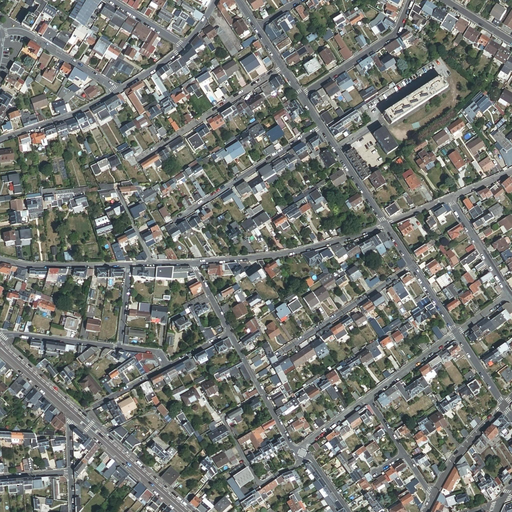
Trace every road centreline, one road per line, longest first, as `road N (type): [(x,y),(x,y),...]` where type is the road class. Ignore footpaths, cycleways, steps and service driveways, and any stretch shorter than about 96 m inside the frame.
road 1 (residential): [(385,224),(288,253),(193,264)]
road 2 (residential): [(302,454),(300,463),(260,485),(221,417),(262,393)]
road 3 (residential): [(172,221),(321,126)]
road 4 (residential): [(136,160),(283,67)]
road 5 (residential): [(274,357),(412,266)]
road 6 (tertiary): [(68,408),(184,511)]
road 7 (residential): [(301,94),(397,32),(411,0)]
road 8 (residential): [(0,33),(26,33),(117,90)]
road 9 (residential): [(129,265),(0,259)]
road 10 (residential): [(117,90),(0,138)]
road 11 (residential): [(0,336),(120,347)]
